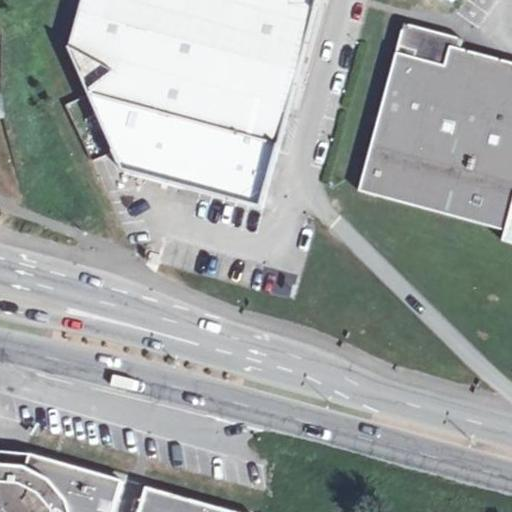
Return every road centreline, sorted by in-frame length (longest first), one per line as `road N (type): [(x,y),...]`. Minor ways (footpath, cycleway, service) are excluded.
road 1 (secondary): [(0,346),(511,480)]
road 2 (secondary): [(357,385),(0,273)]
road 3 (secondary): [(357,385),(0,304)]
road 4 (secondary): [(511,430),(357,385)]
